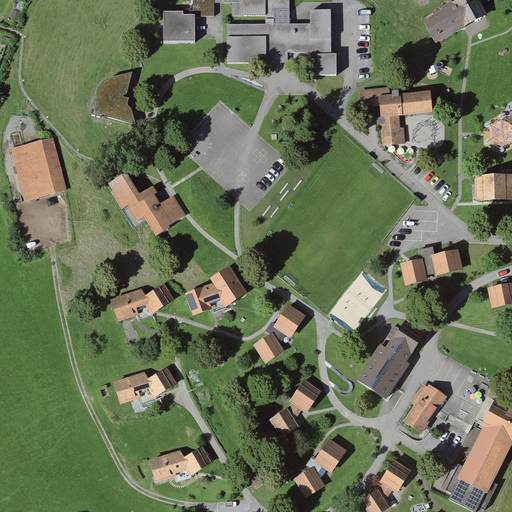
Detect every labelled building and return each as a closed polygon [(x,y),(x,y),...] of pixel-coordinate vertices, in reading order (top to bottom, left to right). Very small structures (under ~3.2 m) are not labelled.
[(165,10),(165,45),(197,45),(197,17),(215,17),(216,3),(233,3),(232,19),(292,17),(291,0),(195,0),(194,10),(165,10)] [(477,0),(466,0),(425,22),(437,46),(468,30),(489,19),(477,0)] [(229,26),(228,66),(288,65),(289,56),(317,56),(318,78),(339,79),(339,58),(334,57),(334,11),(312,11),(312,23),(229,26)] [(105,118),(137,125),(126,101),(135,74),(114,80),(101,83),(96,94),(94,103),(97,111),(105,118)] [(433,90),(381,94),(381,92),(392,92),(391,86),(362,90),(365,106),(382,105),(384,146),(407,145),(402,116),(435,113),(433,90)] [(32,109),(22,108),(18,116),(30,117),(32,109)] [(191,134),(193,152),(211,150),(209,132),(191,134)] [(53,143),(16,152),(27,201),(65,191),(53,143)] [(156,237),(184,219),(171,199),(162,203),(154,189),(140,196),(128,177),(108,189),(136,230),(147,222),(156,237)] [(511,178),(477,179),(477,202),(511,200),(511,178)] [(460,252),(401,265),(405,287),(431,280),(464,271),(460,252)] [(214,286),(184,296),(194,321),(213,315),(210,308),(222,301),(226,308),(248,298),(232,270),(211,280),(214,286)] [(511,284),(489,289),(494,312),(511,308),(511,284)] [(145,291),(112,302),(122,324),(135,318),(150,312),(154,317),(158,314),(176,303),(167,287),(147,298),(145,291)] [(308,318),(290,307),(274,333),(254,348),(267,367),(287,353),(281,344),(288,338),(295,342),(308,318)] [(359,381),(386,400),(422,348),(396,329),(359,381)] [(146,376),(114,386),(123,406),(152,394),(156,400),(178,388),(170,372),(150,382),(146,376)] [(324,393),(305,382),(290,410),(271,422),(284,442),(303,430),(296,419),(303,412),(309,417),(324,393)] [(447,399),(423,385),(400,422),(422,437),(447,399)] [(481,511),(511,456),(511,409),(496,400),(447,495),(477,511),(481,511)] [(349,452),(331,441),(315,466),(292,482),(306,501),(325,489),(320,477),(327,470),(333,476),(349,452)] [(183,452),(150,461),(159,483),(187,472),(192,479),(199,475),(214,465),(203,449),(186,459),(183,452)] [(414,472),(396,461),(379,491),(362,503),(366,511),(387,511),(391,509),(385,500),(391,492),(398,497),(414,472)] [(255,467),(246,473),(257,490),(266,484),(255,467)]
